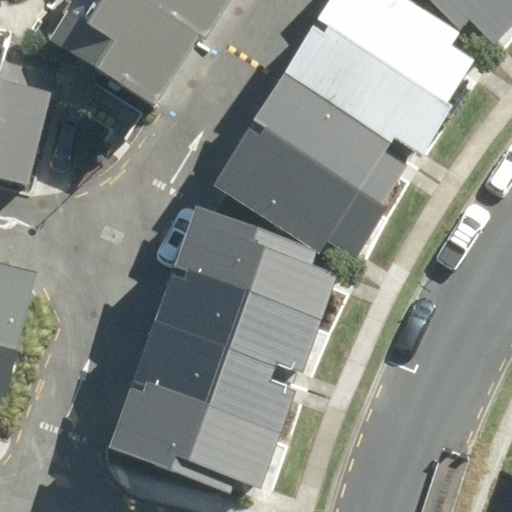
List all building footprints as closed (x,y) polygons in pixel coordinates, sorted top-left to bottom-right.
[(190,57),(106,0),(77,0),(43,54),(101,94),(139,121),(142,123),(190,57)] [(106,0),(190,57),(229,0),(106,0)] [(472,70),(362,0),(328,0),(303,39),(437,125),(472,70)] [(511,28),(511,10),(500,0),(399,0),(472,70),(511,28)] [(511,0),(501,0),(511,10),(511,0)] [(437,125),(303,39),(270,91),(407,172),(437,125)] [(407,172),(270,91),(236,145),(373,230),(407,172)] [(43,107),(0,96),(0,192),(21,198),(43,107)] [(373,230),(236,145),(203,199),(338,285),(373,230)] [(328,283),(184,229),(162,286),(308,337),(328,283)] [(0,394),(29,291),(0,284),(0,394)] [(308,337),(162,286),(140,344),(289,397),(308,337)] [(289,397),(140,344),(118,403),(268,452),(289,397)] [(268,452),(118,403),(98,460),(251,507),(268,452)]
